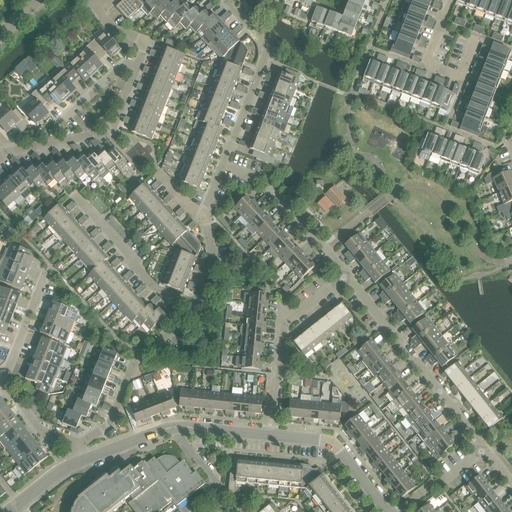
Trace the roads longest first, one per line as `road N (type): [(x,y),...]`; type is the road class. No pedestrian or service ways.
road 1 (residential): [(483,449),(343,277)]
road 2 (residential): [(78,444),(107,427),(132,363),(199,305)]
road 3 (residential): [(222,165),(267,47),(224,0)]
road 4 (residential): [(268,435),(283,323),(343,277)]
road 5 (residential): [(0,156),(112,128),(137,64)]
road 6 (residential): [(199,305),(154,289),(76,195)]
road 7 (tertiary): [(385,511),(328,441),(268,435)]
road 8 (residential): [(473,41),(460,74),(427,62),(450,0)]
